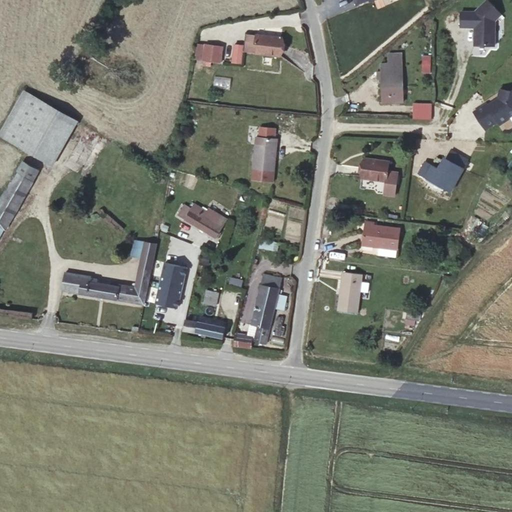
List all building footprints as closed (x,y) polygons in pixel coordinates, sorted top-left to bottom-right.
[(476,12),(463,12),(462,27),(476,27),(476,45),(496,46),(496,35),(494,33),(494,23),(503,15),(489,0),(476,12)] [(283,38),(257,35),(255,52),(280,56),(283,38)] [(415,40),(412,36),(400,46),(404,50),(415,40)] [(224,47),(206,44),(204,60),(221,63),(224,47)] [(244,46),(235,45),(233,62),(242,63),(244,46)] [(423,55),(422,73),(431,73),(432,55),(423,55)] [(389,64),(382,64),(382,86),(382,102),(404,102),(403,58),(389,58),(389,64)] [(486,104),(473,113),(486,131),(498,122),(500,126),(509,119),(511,116),(511,92),(499,90),(497,102),(489,108),(486,104)] [(78,122),(25,91),(0,134),(53,165),(78,122)] [(414,104),(414,119),(432,120),(433,104),(414,104)] [(258,128),(257,137),(278,139),(278,131),(258,128)] [(252,180),(273,183),(278,139),(257,137),(252,180)] [(440,170),(426,162),(418,175),(449,193),(467,161),(451,151),(440,170)] [(389,162),(364,158),(361,177),(386,181),(389,162)] [(0,237),(38,171),(23,162),(0,201),(0,237)] [(215,237),(226,219),(209,209),(207,212),(195,204),(192,210),(185,206),(179,215),(215,237)] [(374,225),(366,224),(363,242),(379,245),(379,247),(397,250),(400,229),(374,225)] [(133,256),(142,258),(145,242),(136,240),(133,256)] [(277,249),(278,243),(261,240),(260,246),(277,249)] [(62,290),(144,304),(157,244),(145,242),(142,258),(136,287),(121,285),(120,287),(91,282),(92,277),(65,273),(62,290)] [(397,250),(379,247),(378,257),(395,259),(397,250)] [(178,308),(187,267),(165,262),(156,303),(178,308)] [(363,275),(344,272),(338,310),(357,313),(363,275)] [(262,284),(280,288),(283,278),(264,274),(262,284)] [(278,294),(280,288),(262,284),(252,324),(258,326),(270,328),(276,305),(284,308),(287,296),(278,294)] [(217,306),(220,292),(207,289),(203,303),(217,306)] [(199,322),(186,320),(184,329),(223,338),(226,327),(199,321),(199,322)] [(266,343),(270,328),(258,326),(255,341),(266,343)] [(252,337),(235,335),(234,345),(251,347),(252,337)]
